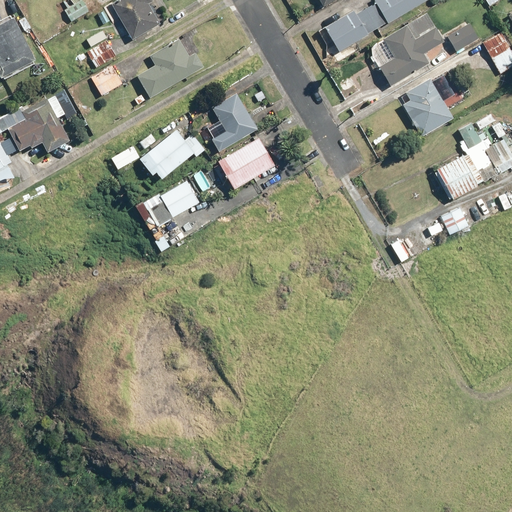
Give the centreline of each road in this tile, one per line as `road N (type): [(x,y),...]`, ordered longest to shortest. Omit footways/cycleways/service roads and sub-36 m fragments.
road 1 (track): [(374,232),(463,386),(474,395),(511,387)]
road 2 (track): [(349,168),(346,176),(380,235),(511,180)]
road 3 (residential): [(349,168),(249,0)]
